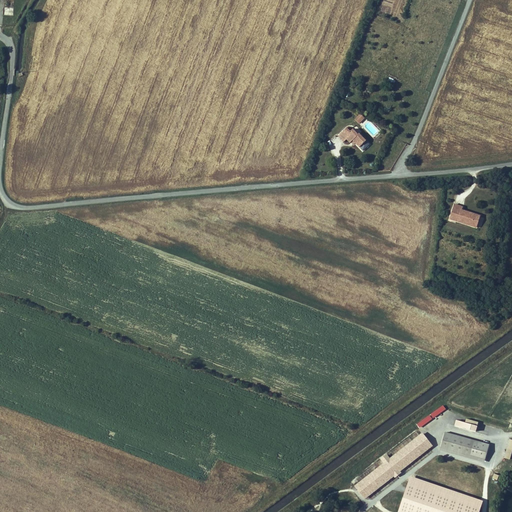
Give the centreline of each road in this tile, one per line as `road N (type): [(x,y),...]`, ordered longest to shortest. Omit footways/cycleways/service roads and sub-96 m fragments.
road 1 (unclassified): [(511,163),(34,205),(9,204),(0,188)]
road 2 (unclassified): [(0,152),(13,58),(0,34)]
